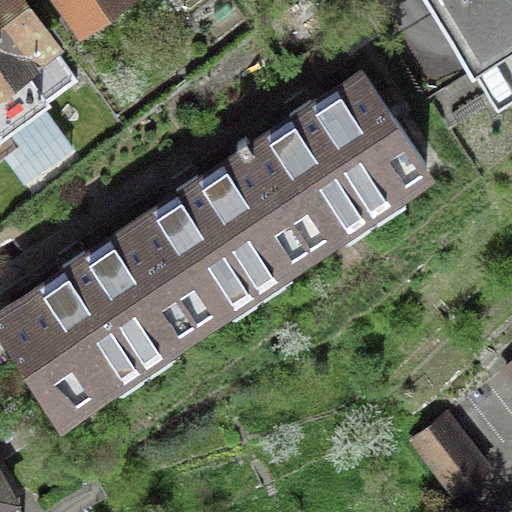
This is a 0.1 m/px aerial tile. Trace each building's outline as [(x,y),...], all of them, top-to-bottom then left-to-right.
[(32,0),(0,0),(0,173),(4,171),(0,165),(0,159),(98,82),(32,0)] [(68,0),(101,43),(150,5),(145,0),(68,0)] [(511,0),(432,0),(500,105),(511,96),(511,0)] [(365,70),(0,315),(0,317),(62,410),(428,164),(365,70)] [(454,419),(419,446),(459,499),(495,472),(454,419)] [(0,469),(0,511),(13,511),(23,506),(0,469)]
